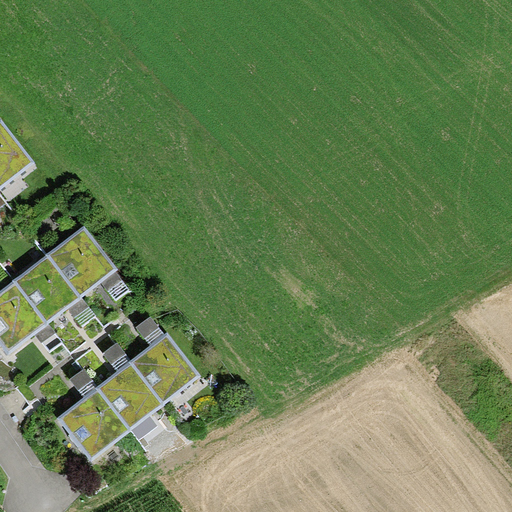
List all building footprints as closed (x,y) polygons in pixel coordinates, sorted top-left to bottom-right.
[(36,169),(1,127),(0,127),(0,197),(1,198),(36,169)] [(117,275),(83,232),(47,260),(82,303),(117,275)] [(49,330),(82,303),(47,260),(14,287),(49,330)] [(0,347),(11,360),(49,330),(14,287),(0,298),(0,347)] [(200,380),(165,337),(130,365),(165,408),(200,380)] [(132,435),(165,408),(130,365),(97,392),(132,435)] [(93,465),(132,435),(97,392),(59,423),(93,465)]
